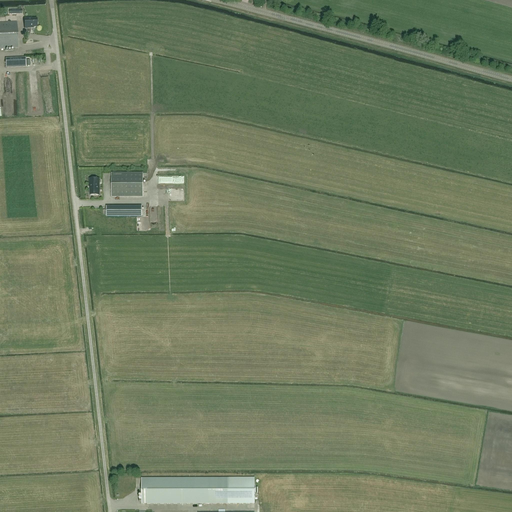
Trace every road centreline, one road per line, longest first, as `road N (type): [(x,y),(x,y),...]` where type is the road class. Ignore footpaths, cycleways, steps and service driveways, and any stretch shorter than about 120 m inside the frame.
road 1 (unclassified): [(51,0),(110,511)]
road 2 (unclassified): [(511,79),(213,0)]
